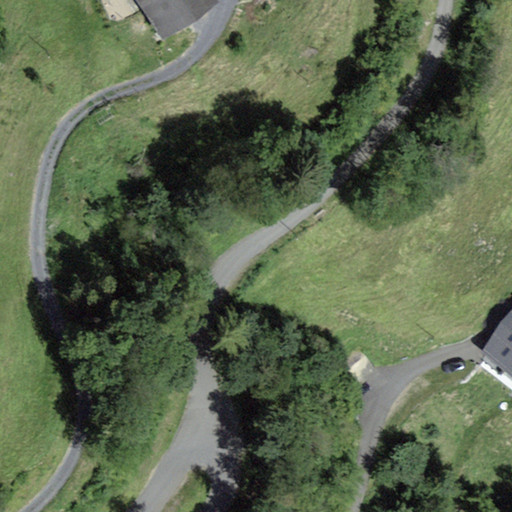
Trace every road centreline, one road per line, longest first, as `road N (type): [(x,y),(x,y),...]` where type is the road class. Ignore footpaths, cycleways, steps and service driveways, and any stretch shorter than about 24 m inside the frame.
road 1 (track): [(206,34),(172,76),(88,109),(54,145),(39,201),(38,268),(79,404),(71,459),(27,511)]
road 2 (unclassified): [(442,0),(422,80),(400,124),(367,163),(264,237),(219,282),(191,438)]
road 3 (unclassified): [(472,345),(403,375),(388,392),(350,511)]
